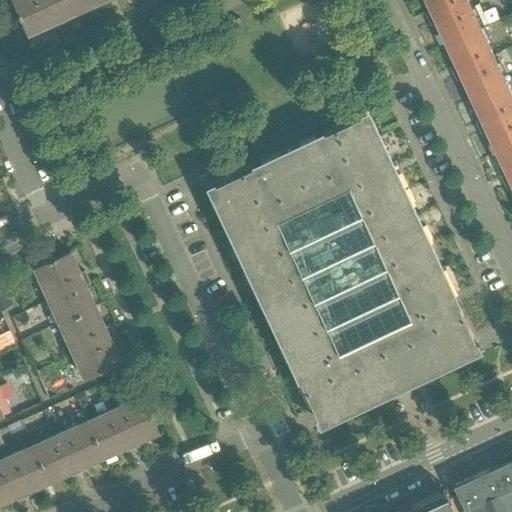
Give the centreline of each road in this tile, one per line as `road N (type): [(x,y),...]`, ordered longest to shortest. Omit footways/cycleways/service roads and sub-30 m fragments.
road 1 (residential): [(511,266),(389,0)]
road 2 (residential): [(260,430),(136,171)]
road 3 (residential): [(323,511),(511,424)]
road 4 (residential): [(84,511),(260,430)]
